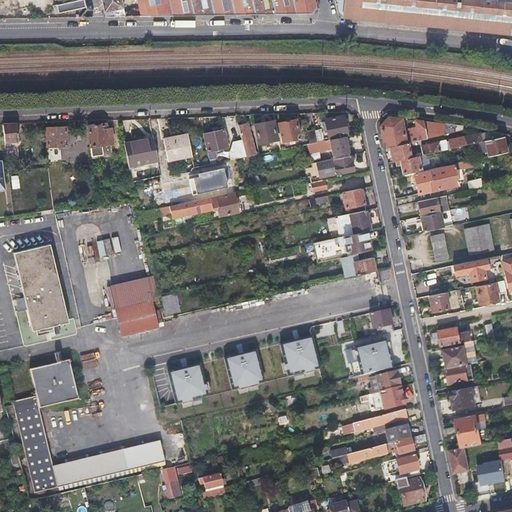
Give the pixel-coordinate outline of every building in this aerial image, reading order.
[(102,0),(106,18),(116,18),(114,12),(123,10),(120,0),(102,0)] [(136,0),(140,18),(195,16),(311,14),(315,7),(313,0),(136,0)] [(511,0),(335,0),(338,12),(343,17),(348,17),(510,34),(511,34),(511,0)] [(57,15),(72,12),(86,9),(84,1),(55,7),(57,15)] [(389,146),(406,141),(402,117),(388,115),(379,125),(384,147),(389,146)] [(319,130),(322,139),(340,136),(335,117),(317,122),(317,123),(313,125),(315,131),(319,130)] [(283,135),(283,137),(284,139),(300,134),(295,118),(275,123),(279,136),(283,135)] [(443,132),(444,121),(413,118),(416,131),(407,134),(409,141),(420,138),(443,132)] [(261,144),(269,141),(278,139),(272,120),(255,124),(261,144)] [(444,121),(443,132),(464,127),(464,123),(444,121)] [(239,126),(243,139),(248,155),(256,153),(247,124),(246,124),(245,122),(242,123),(243,125),(239,126)] [(5,144),(7,143),(10,143),(9,141),(18,140),(16,123),(2,124),(5,144)] [(112,142),(109,127),(105,128),(104,123),(88,126),(91,146),(95,145),(112,142)] [(65,126),(55,127),(45,127),(47,145),(46,146),(47,161),(60,160),(58,146),(67,145),(65,126)] [(310,142),(316,140),(313,128),(308,129),(307,128),(300,130),(304,143),(310,142)] [(227,144),(225,136),(223,129),(204,134),(208,149),(227,144)] [(447,139),(448,143),(449,147),(481,139),(479,131),(447,139)] [(171,161),(182,158),(194,154),(188,134),(165,140),(171,161)] [(505,149),(503,142),(501,134),(482,139),(486,154),(505,149)] [(322,139),(316,140),(310,142),(312,151),(334,146),(336,156),(347,154),(343,135),(340,136),(322,139)] [(248,155),(243,139),(234,142),(229,150),(232,158),(248,155)] [(282,148),(281,144),(280,140),(268,144),(270,150),(282,148)] [(422,154),(438,150),(440,149),(438,140),(420,145),(422,154)] [(157,163),(156,157),(155,150),(153,141),(124,147),(125,149),(130,169),(157,163)] [(407,141),(406,141),(389,146),(392,161),(396,160),(411,157),(407,141)] [(98,161),(95,145),(91,146),(89,146),(92,161),(98,161)] [(438,150),(441,165),(448,163),(445,148),(440,149),(438,150)] [(348,154),(347,154),(336,156),(318,160),(322,176),(352,170),(348,154)] [(416,155),(411,157),(396,160),(397,163),(400,162),(402,171),(419,167),(416,155)] [(448,163),(441,165),(428,168),(430,180),(428,180),(430,189),(457,183),(452,162),(448,163)] [(430,180),(428,168),(412,172),(417,192),(430,189),(428,180),(430,180)] [(483,184),(481,180),(480,176),(468,179),(469,187),(483,184)] [(325,189),(323,180),(309,183),(311,192),(325,189)] [(340,192),(345,213),(364,209),(360,187),(340,192)] [(236,210),(235,201),(233,191),(214,195),(215,200),(218,214),(236,210)] [(439,210),(446,209),(448,208),(445,194),(416,201),(419,213),(438,209),(438,210),(419,215),(422,230),(443,226),(439,210)] [(198,198),(199,203),(215,200),(214,195),(198,198)] [(327,200),(327,198),(326,195),(314,197),(315,203),(327,200)] [(200,206),(199,203),(198,198),(180,201),(182,209),(200,206)] [(448,208),(446,209),(447,215),(467,210),(466,204),(448,208)] [(349,216),(353,233),(365,230),(368,229),(364,209),(345,213),(326,217),(326,222),(347,218),(346,216),(349,216)] [(493,249),(491,236),(488,223),(463,228),(468,254),(493,249)] [(316,261),(339,257),(360,252),(360,249),(369,247),(365,230),(353,233),(312,242),(316,261)] [(435,261),(441,260),(448,258),(443,233),(430,235),(435,261)] [(16,254),(53,248),(51,241),(15,249),(16,254)] [(70,319),(53,248),(16,254),(33,327),(50,324),(56,322),(70,319)] [(360,252),(339,257),(343,276),(373,270),(370,256),(361,258),(360,252)] [(485,257),(486,263),(499,260),(497,255),(485,257)] [(487,267),(486,263),(485,257),(452,264),(454,274),(487,267)] [(511,257),(501,260),(508,290),(511,288),(511,257)] [(493,281),(494,286),(497,285),(499,293),(505,291),(503,279),(493,281)] [(497,299),(495,290),(494,286),(493,281),(474,285),(478,303),(497,299)] [(414,290),(415,294),(416,298),(426,295),(424,288),(414,290)] [(160,294),(164,314),(180,311),(176,291),(160,294)] [(427,295),(429,303),(431,311),(447,308),(444,292),(427,295)] [(120,336),(158,327),(152,301),(114,310),(120,336)] [(378,334),(386,333),(393,331),(387,309),(369,314),(372,329),(376,328),(378,334)] [(56,322),(50,324),(58,361),(65,360),(56,322)] [(494,336),(493,329),(491,323),(484,324),(487,337),(494,336)] [(456,328),(447,330),(437,332),(439,340),(440,347),(463,342),(470,341),(468,330),(457,333),(456,328)] [(431,333),(432,342),(439,340),(437,332),(431,333)] [(318,367),(311,335),(280,343),(287,374),(302,370),(303,374),(314,372),(313,368),(318,367)] [(375,350),(387,347),(385,339),(373,342),(375,350)] [(441,350),(445,368),(463,364),(476,362),(472,340),(470,341),(463,342),(463,345),(441,350)] [(360,375),(392,367),(387,347),(375,350),(373,342),(353,347),(360,375)] [(264,380),(256,349),(224,357),(232,388),(238,387),(238,389),(259,384),(258,381),(264,380)] [(58,361),(51,363),(31,367),(38,394),(13,400),(36,491),(60,485),(55,465),(41,407),(80,397),(71,358),(65,360),(58,361)] [(154,430),(153,427),(153,424),(161,422),(146,361),(123,366),(139,433),(154,430)] [(205,381),(200,363),(169,371),(177,402),(182,401),(182,403),(193,401),(193,398),(207,395),(207,392),(211,391),(208,380),(205,381)] [(448,383),(457,381),(466,379),(463,364),(445,368),(448,383)] [(379,391),(399,386),(394,367),(392,367),(360,375),(355,376),(357,382),(369,379),(372,393),(379,391)] [(8,398),(12,397),(16,396),(13,381),(4,383),(8,398)] [(379,391),(381,400),(383,409),(403,404),(399,386),(379,391)] [(474,404),(472,395),(471,387),(450,391),(453,408),(474,404)] [(511,402),(511,394),(503,396),(505,404),(511,402)] [(367,401),(366,398),(365,395),(358,397),(359,403),(367,401)] [(488,414),(491,414),(494,413),(495,417),(511,413),(511,407),(487,412),(488,414)] [(406,417),(405,413),(404,408),(347,422),(349,431),(406,417)] [(445,436),(460,433),(478,429),(475,415),(455,418),(457,426),(443,428),(445,436)] [(385,430),(388,443),(410,437),(406,424),(385,430)] [(460,433),(463,447),(464,447),(481,444),(478,429),(460,433)] [(410,437),(388,443),(391,456),(413,450),(412,444),(425,441),(424,433),(410,437)] [(511,437),(498,441),(501,458),(511,456),(511,437)] [(55,465),(60,485),(167,459),(162,439),(55,465)] [(335,442),(329,444),(333,458),(339,456),(335,442)] [(347,454),(348,458),(349,461),(383,452),(382,450),(386,449),(384,444),(347,454)] [(464,447),(463,447),(448,451),(453,473),(469,470),(464,447)] [(401,478),(414,475),(419,474),(414,454),(396,459),(401,478)] [(163,500),(181,495),(174,467),(160,471),(165,492),(161,493),(163,500)] [(221,471),(200,476),(201,481),(206,480),(208,486),(228,481),(227,476),(222,476),(221,471)] [(406,504),(415,502),(423,500),(418,479),(415,479),(414,475),(401,478),(396,480),(399,490),(402,489),(406,504)] [(227,493),(226,490),(226,487),(204,492),(205,498),(227,493)] [(349,511),(347,504),(346,499),(345,495),(338,497),(339,504),(329,507),(330,511),(349,511)] [(288,506),(289,511),(312,511),(312,510),(309,511),(307,501),(288,506)] [(359,511),(357,501),(347,504),(349,511),(359,511)]
